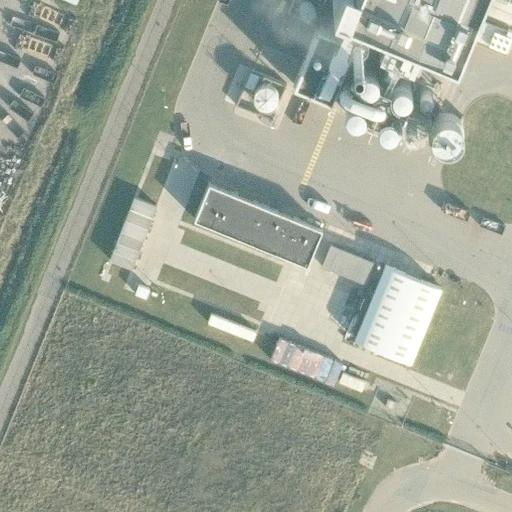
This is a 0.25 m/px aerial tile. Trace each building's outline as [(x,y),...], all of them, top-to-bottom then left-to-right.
[(381,0),(454,30),(466,0),(381,0)] [(474,0),(473,6),(511,21),(511,11),(484,0),(474,0)] [(484,0),(511,11),(511,0),(510,0),(484,0)] [(466,23),(511,42),(511,38),(511,31),(469,14),(466,23)] [(462,32),(507,50),(511,42),(466,23),(462,32)] [(354,40),(317,25),(293,83),(330,98),(354,40)] [(421,39),(387,25),(378,49),(411,62),(421,39)] [(0,166),(19,174),(29,150),(0,137),(0,166)] [(153,151),(101,281),(123,290),(175,160),(153,151)] [(322,227),(209,181),(194,217),(307,264),(322,227)] [(330,242),(320,267),(364,284),(374,260),(330,242)] [(441,286),(384,263),(354,338),(411,361),(441,286)] [(279,336),(270,358),(324,380),(333,357),(279,336)]
